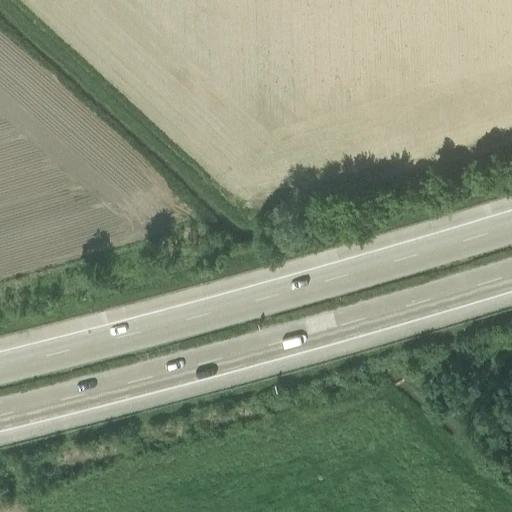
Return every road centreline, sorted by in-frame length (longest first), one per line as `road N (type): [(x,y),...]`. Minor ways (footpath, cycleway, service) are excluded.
road 1 (motorway): [(511,220),(0,362)]
road 2 (motorway): [(0,411),(511,269)]
